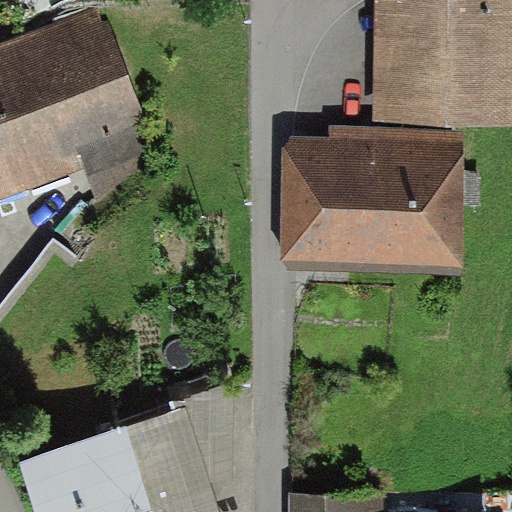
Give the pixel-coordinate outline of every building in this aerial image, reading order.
[(511,0),(376,0),(377,124),(511,123),(511,0)] [(98,208),(151,165),(111,19),(103,24),(94,4),(0,43),(0,199),(82,170),(98,208)] [(462,269),(466,129),(326,124),(326,139),(292,138),(285,147),(282,264),(462,269)] [(221,511),(187,408),(20,463),(36,511),(221,511)] [(380,511),(380,497),(292,496),(291,511),(380,511)]
